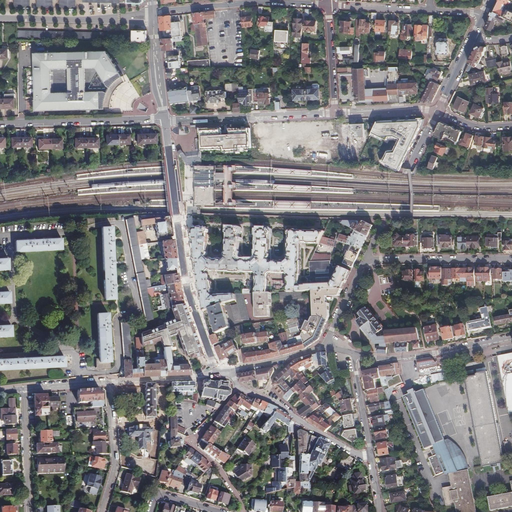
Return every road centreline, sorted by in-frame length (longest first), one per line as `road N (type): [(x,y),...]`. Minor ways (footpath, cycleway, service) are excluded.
road 1 (tertiary): [(164,118),(187,290),(216,372)]
road 2 (residential): [(331,7),(253,1),(153,11)]
road 3 (residential): [(164,118),(335,113)]
road 4 (residential): [(0,122),(164,118)]
road 5 (residential): [(237,386),(189,441),(227,483),(239,511)]
road 6 (tertiary): [(511,337),(407,357),(354,353)]
road 7 (residential): [(367,258),(511,258)]
road 8 (residential): [(109,382),(114,464),(101,511)]
road 9 (residential): [(127,17),(0,16)]
road 10 (residential): [(23,388),(28,511)]
